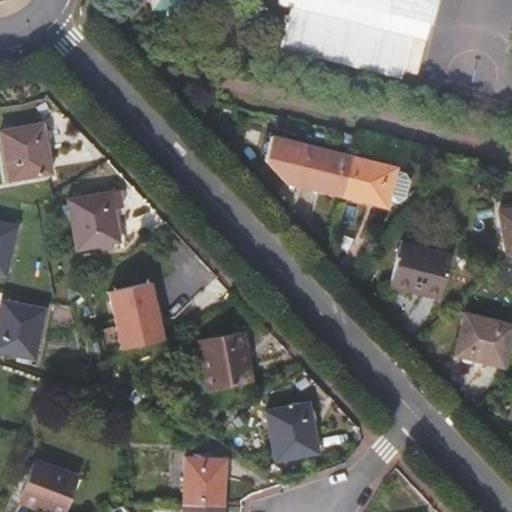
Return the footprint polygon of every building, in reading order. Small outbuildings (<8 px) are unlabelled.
[(286,48),(409,76),(411,68),(418,35),(432,37),(440,0),(281,0),(281,2),(296,6),(293,15),(288,15),(287,21),(291,22),(286,48)] [(424,72),(432,37),(418,35),(411,68),(424,72)] [(13,178),(55,173),(49,123),(7,129),(13,178)] [(300,187),(346,199),(357,160),(311,148),(300,187)] [(357,160),(346,199),(392,211),(394,204),(401,206),(408,202),(410,191),(406,185),(398,183),(401,172),(357,160)] [(116,194),(74,200),(80,250),(123,244),(116,194)] [(508,257),(511,255),(511,211),(501,213),(508,257)] [(0,271),(12,274),(23,225),(0,219),(0,271)] [(398,292),(446,304),(456,262),(408,251),(398,292)] [(124,349),(166,341),(153,283),(112,292),(124,349)] [(0,335),(0,349),(38,359),(50,310),(9,301),(0,335)] [(460,361),(509,374),(511,363),(511,329),(471,319),(460,361)] [(247,335),(205,340),(211,391),(254,385),(247,335)] [(279,462),(320,456),(313,408),(272,414),(279,462)] [(188,459),(185,506),(225,509),(229,462),(188,459)] [(22,500),(55,511),(67,511),(80,477),(37,461),(22,500)]
